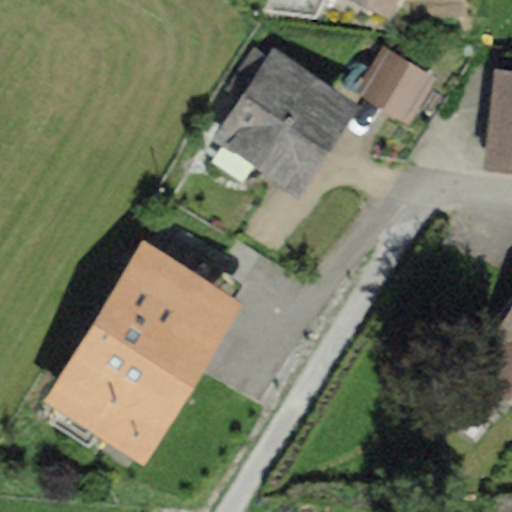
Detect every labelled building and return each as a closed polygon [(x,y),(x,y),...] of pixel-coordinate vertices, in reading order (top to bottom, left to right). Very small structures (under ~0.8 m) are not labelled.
[(385,0),(331,0),(375,21),(385,0)] [(425,86),(392,65),(370,99),(404,120),(425,86)] [(343,114),(267,68),(217,150),(293,196),(343,114)] [(511,88),(497,87),(488,173),(511,175),(511,88)] [(149,222),(91,313),(159,356),(217,266),(149,222)] [(511,276),(468,344),(511,373),(511,276)]
